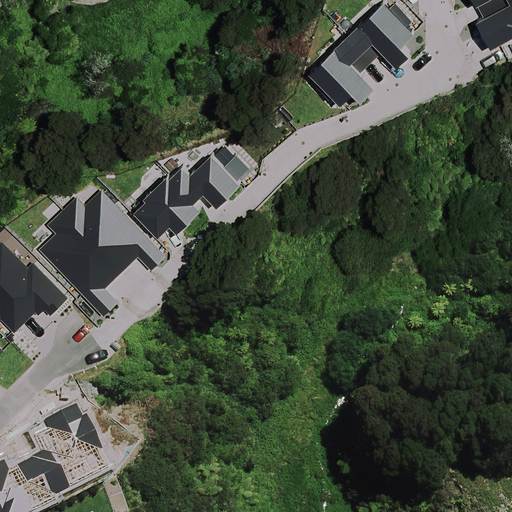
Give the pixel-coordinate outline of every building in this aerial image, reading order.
[(477,17),(492,43),(511,31),(511,0),(477,0),(485,13),(477,17)] [(402,68),(414,55),(406,47),(418,34),(385,2),(350,37),(373,61),(384,50),(402,68)] [(373,61),(350,37),(313,73),(344,104),(357,92),(365,101),(378,88),(362,72),(373,61)] [(181,162),(169,173),(193,197),(204,187),(217,201),(240,179),(226,165),(224,164),(210,150),(190,170),(181,162)] [(236,152),(224,164),(226,165),(238,178),(250,166),(236,152)] [(169,173),(166,170),(144,192),(147,196),(135,208),(158,231),(169,219),(177,227),(200,204),(193,197),(169,173)] [(76,195),(62,208),(122,267),(137,252),(151,267),(165,252),(101,188),(85,204),(76,195)] [(122,267),(62,208),(49,221),(58,230),(40,248),(104,312),(117,299),(103,286),(122,267)] [(0,315),(15,330),(36,309),(38,312),(44,305),(50,311),(66,295),(35,264),(29,269),(4,243),(0,247),(0,315)]
